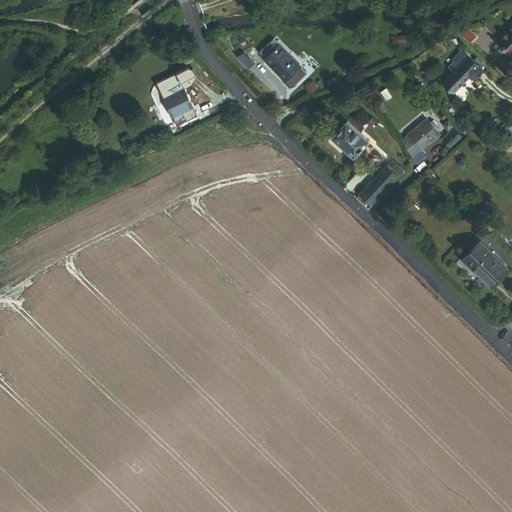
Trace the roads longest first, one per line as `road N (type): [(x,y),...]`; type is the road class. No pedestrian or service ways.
road 1 (unclassified): [(497,341),(273,122)]
road 2 (residential): [(273,122),(494,0)]
road 3 (unclassified): [(273,122),(218,63),(187,0)]
